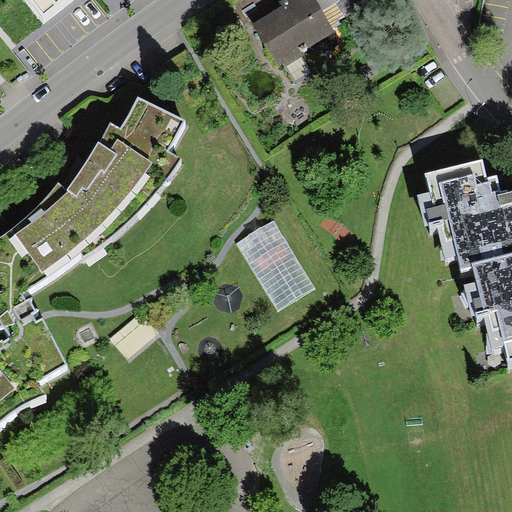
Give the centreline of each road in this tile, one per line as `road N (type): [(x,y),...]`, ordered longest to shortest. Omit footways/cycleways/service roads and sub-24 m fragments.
road 1 (residential): [(185,0),(0,138)]
road 2 (residential): [(426,0),(511,108)]
